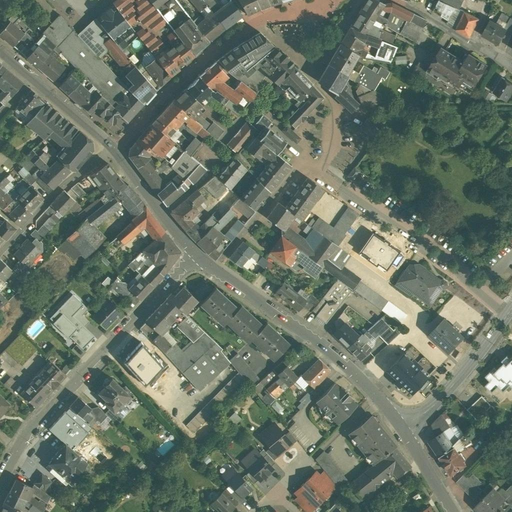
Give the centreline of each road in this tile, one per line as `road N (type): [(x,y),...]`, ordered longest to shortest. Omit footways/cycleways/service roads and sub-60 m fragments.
road 1 (residential): [(0,479),(35,425),(194,254)]
road 2 (tertiary): [(194,254),(311,337),(403,434)]
road 3 (tertiary): [(403,434),(511,306)]
road 4 (residential): [(111,151),(74,176),(0,254)]
road 5 (tertiary): [(0,48),(111,151)]
road 6 (tertiary): [(111,151),(194,254)]
